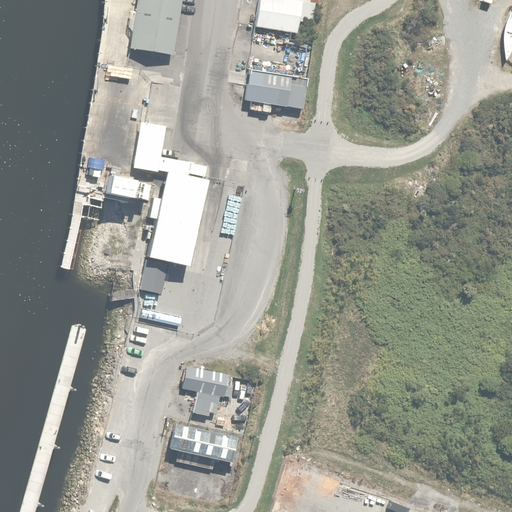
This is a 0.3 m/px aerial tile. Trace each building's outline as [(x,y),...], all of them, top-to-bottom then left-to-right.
[(141,0),(134,45),(174,50),(181,0),(141,0)] [(257,0),(253,25),(310,35),(316,0),(257,0)] [(303,73),(246,67),(243,99),(300,105),(303,73)] [(187,261),(203,176),(163,169),(147,254),(187,261)] [(107,173),(104,193),(145,201),(148,184),(131,181),(132,178),(107,173)] [(224,371),(185,363),(181,386),(220,394),(224,371)] [(236,431),(173,417),(168,442),(231,456),(236,431)]
